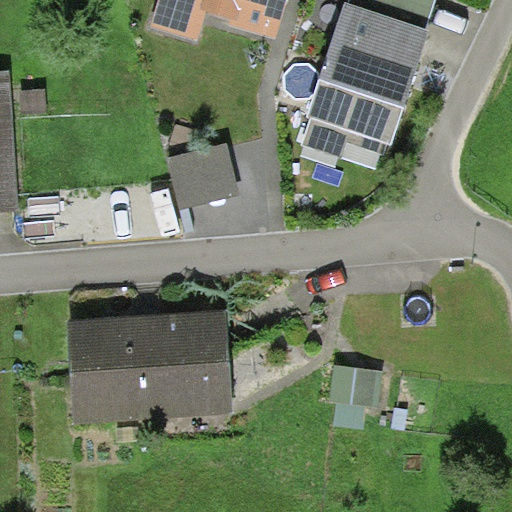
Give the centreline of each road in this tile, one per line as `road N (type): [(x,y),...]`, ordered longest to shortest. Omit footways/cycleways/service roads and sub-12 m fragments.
road 1 (residential): [(0,274),(432,232)]
road 2 (residential): [(432,232),(425,184),(510,0)]
